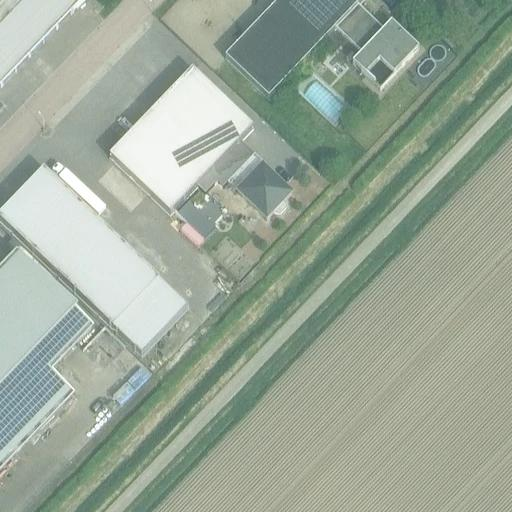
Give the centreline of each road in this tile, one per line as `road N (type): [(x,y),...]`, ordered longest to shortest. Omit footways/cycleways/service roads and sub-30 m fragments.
road 1 (unclassified): [(113,511),(511,96)]
road 2 (unclassified): [(144,0),(0,149)]
